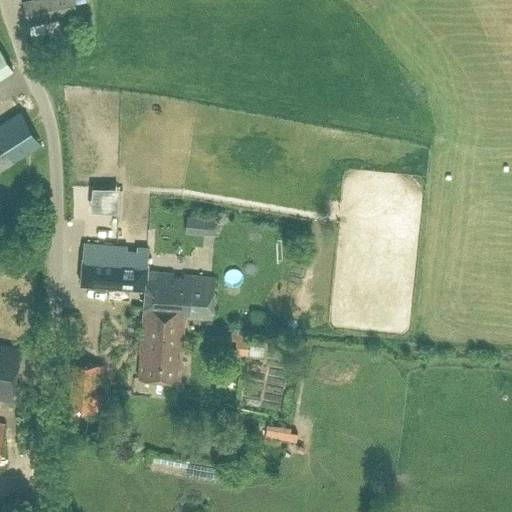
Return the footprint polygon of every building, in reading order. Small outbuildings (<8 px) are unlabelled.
[(64,14),(76,11),(74,0),(23,0),(28,21),(64,14)] [(0,72),(11,66),(0,48),(0,72)] [(0,166),(40,142),(20,110),(0,121),(0,166)] [(148,193),(129,193),(128,207),(148,207),(148,193)] [(217,226),(216,215),(190,216),(191,227),(217,226)] [(143,286),(138,376),(177,379),(182,313),(210,315),(213,274),(144,269),(146,246),(83,241),(80,281),(143,286)] [(88,312),(87,332),(122,333),(122,313),(88,312)] [(236,330),(235,347),(249,348),(250,330),(236,330)] [(198,331),(197,339),(226,341),(227,332),(198,331)] [(100,410),(102,366),(78,365),(76,409),(100,410)] [(266,422),(264,435),(288,439),(290,425),(266,422)] [(13,448),(26,447),(25,423),(12,424),(13,448)]
